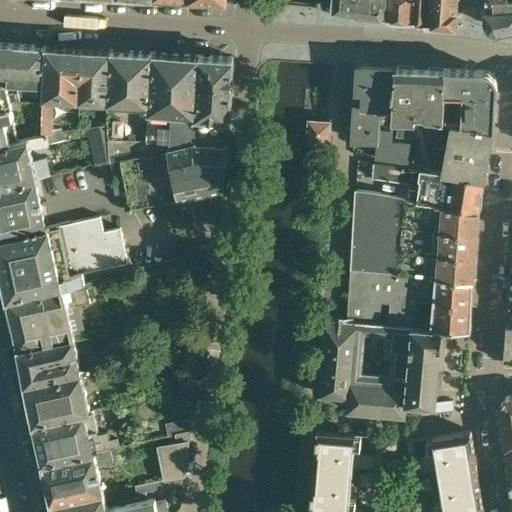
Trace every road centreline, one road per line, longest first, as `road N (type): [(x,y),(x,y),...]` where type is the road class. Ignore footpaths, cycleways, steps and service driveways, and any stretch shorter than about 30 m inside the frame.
road 1 (residential): [(250,31),(193,511)]
road 2 (residential): [(243,30),(0,16)]
road 3 (residential): [(468,48),(250,31)]
road 4 (residential): [(504,172),(487,380)]
road 5 (residential): [(487,380),(501,511)]
